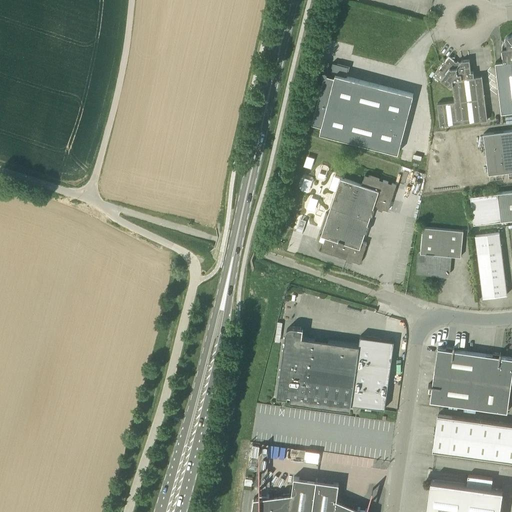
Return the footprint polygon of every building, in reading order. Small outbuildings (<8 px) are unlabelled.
[(502,44),(502,46),(502,49),(503,61),(495,62),(501,113),(511,111),(511,34),(508,36),(505,38),(503,41),(502,44)] [(488,120),(485,98),(482,75),(474,76),(473,72),(471,72),(469,59),(461,61),(458,65),(455,64),(456,62),(449,56),(437,72),(443,76),(441,79),(453,88),(455,101),(438,103),(440,126),(488,120)] [(322,75),(324,76),(312,123),(321,125),(320,132),(398,153),(413,94),(346,76),(348,66),(333,62),(330,75),(327,74),(327,72),(325,70),(323,71),(322,72),(322,75)] [(511,129),(483,133),(488,174),(509,171),(509,177),(511,177),(511,129)] [(331,206),(369,218),(374,205),(388,210),(396,184),(365,174),(362,184),(350,180),(340,177),(331,206)] [(511,190),(498,192),(471,195),(474,223),(501,220),(511,218),(511,190)] [(321,250),(360,263),(367,243),(362,241),(369,218),(331,206),(328,213),(326,212),(321,228),(323,229),(321,235),(326,236),(321,250)] [(461,256),(463,230),(423,226),(421,251),(418,251),(417,264),(418,264),(417,269),(418,270),(418,272),(420,272),(421,273),(427,274),(428,273),(430,273),(431,274),(437,275),(438,274),(440,274),(441,275),(443,275),(447,271),(449,274),(450,273),(448,271),(450,269),(451,255),(461,256)] [(483,297),(507,294),(499,232),(475,235),(483,297)] [(286,331),(286,332),(277,396),(289,398),(289,395),(292,396),(291,401),(350,410),(359,345),(302,337),(303,328),(293,326),(292,326),(291,326),(290,327),(289,327),(288,328),(287,329),(286,330),(286,331)] [(434,374),(480,381),(484,354),(454,349),(454,346),(453,345),(453,346),(446,346),(446,349),(437,348),(434,374)] [(484,354),(480,381),(477,407),(507,411),(511,377),(511,357),(500,356),(501,352),(500,352),(500,353),(493,352),(493,355),(484,354)] [(477,407),(480,381),(434,374),(432,385),(428,384),(428,385),(429,385),(428,392),(431,392),(430,401),(477,407)] [(511,424),(438,414),(433,450),(511,460),(511,424)] [(320,452),(306,450),(304,461),(318,463),(320,452)] [(431,479),(426,511),(499,511),(503,489),(491,488),(493,478),(468,474),(467,484),(431,479)] [(254,498),(251,511),(312,511),(317,480),(294,476),(292,493),(269,496),(269,495),(259,494),(258,497),(254,498)] [(367,511),(368,509),(358,507),(358,508),(337,499),(339,483),(317,480),(312,511),(367,511)]
